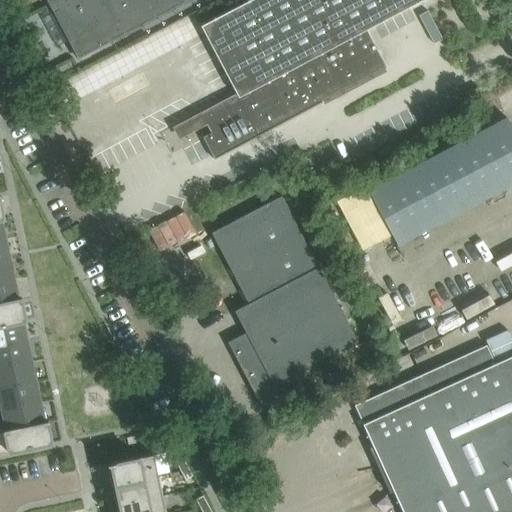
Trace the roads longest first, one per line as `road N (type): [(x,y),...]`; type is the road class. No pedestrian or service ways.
road 1 (unclassified): [(241,511),(18,96),(0,48)]
road 2 (unknown): [(93,233),(405,75)]
road 3 (unknown): [(59,170),(192,93)]
